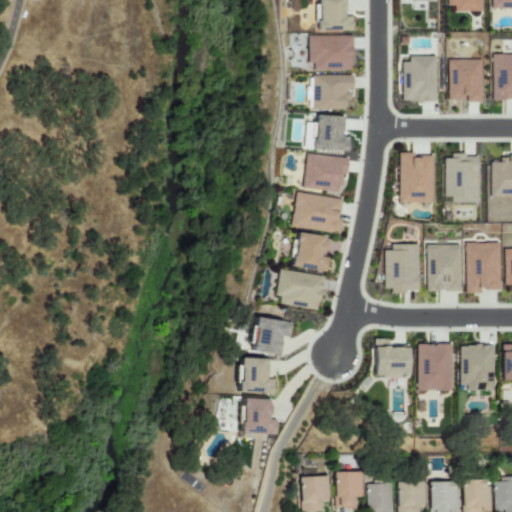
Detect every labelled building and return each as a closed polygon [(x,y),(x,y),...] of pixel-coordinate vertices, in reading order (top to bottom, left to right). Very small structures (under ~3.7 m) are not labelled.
[(342,0),(311,0),(311,32),(349,32),(349,17),(342,17),(342,0)] [(302,36),(303,64),(309,64),(309,72),(349,71),(348,35),(302,36)] [(511,101),(511,54),(488,55),(488,101),(511,101)] [(398,62),(398,103),(433,102),(432,56),(405,57),(405,62),(398,62)] [(443,101),(479,101),(479,60),(444,60),(443,101)] [(307,111),(342,110),(342,100),(348,100),(347,75),(307,76),(307,111)] [(308,150),(345,152),(346,137),(340,137),(340,117),(311,116),(311,123),(301,123),(300,142),(308,142),(308,150)] [(395,204),(431,203),(430,156),(410,157),(410,153),(395,153),(395,204)] [(299,189),(338,193),(342,159),(302,154),(299,189)] [(511,155),(506,155),(506,160),(486,160),(486,197),(511,196),(511,155)] [(440,197),(447,198),(447,203),(475,203),(475,156),(440,156),(440,197)] [(340,200),(292,193),(287,228),(335,235),(340,200)] [(288,268),(324,273),(325,258),(319,257),(321,237),(292,233),(288,268)] [(461,293),(476,294),(476,290),(496,290),(497,244),(461,243),(461,293)] [(380,292),(415,292),(414,245),(387,245),(387,251),(380,251),(380,292)] [(423,292),(457,291),(456,245),(422,246),(423,292)] [(511,290),(511,249),(501,249),(500,285),(508,285),(508,290),(511,290)] [(314,311),(320,277),(275,270),(270,296),(276,297),(275,304),(314,311)] [(276,357),(279,337),(286,338),(289,324),(252,318),(246,352),(276,357)] [(371,379),(405,378),(405,348),(385,348),(385,340),(370,340),(371,379)] [(498,380),(511,379),(511,344),(498,345),(498,380)] [(448,391),(448,345),(413,345),(413,392),(448,391)] [(455,386),(463,386),(463,391),(489,391),(490,346),(456,346),(455,386)] [(236,434),(272,435),(272,421),(266,420),(266,400),(237,399),(236,434)] [(359,498),(358,472),(330,473),(331,509),(352,509),(352,498),(359,498)] [(325,503),(324,476),(296,477),(296,511),(318,511),(319,503),(325,503)] [(490,482),(490,511),(494,511),(501,511),(511,511),(511,477),(498,478),(498,482),(490,482)] [(485,511),(485,480),(458,480),(458,511),(485,511)] [(393,511),(414,511),(414,508),(421,508),(421,482),(393,483),(393,511)] [(425,483),(425,511),(453,511),(452,482),(425,483)] [(388,511),(388,485),(363,485),(363,511),(388,511)]
